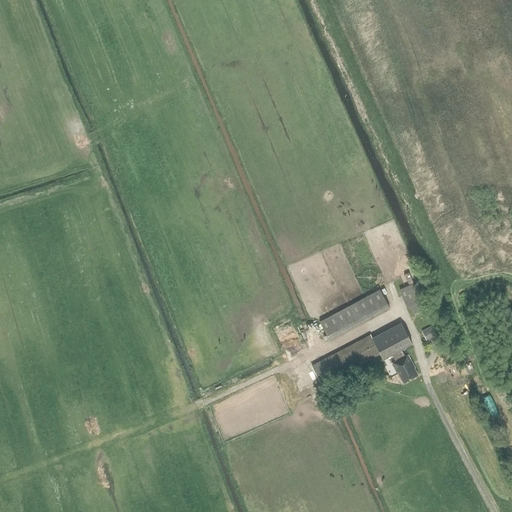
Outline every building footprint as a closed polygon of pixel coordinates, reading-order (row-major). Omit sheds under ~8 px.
[(423,301),(415,283),(399,290),(407,308),(423,301)] [(330,341),(390,309),(380,290),(320,322),(330,341)] [(322,384),(380,353),(384,360),(393,356),(396,361),(393,363),(403,383),(419,375),(408,354),(405,356),(402,350),(413,344),(401,323),(372,338),(370,335),(312,365),(322,384)] [(433,326),(422,331),(427,341),(438,335),(433,326)] [(508,434),(491,394),(482,398),(499,438),(508,434)]
